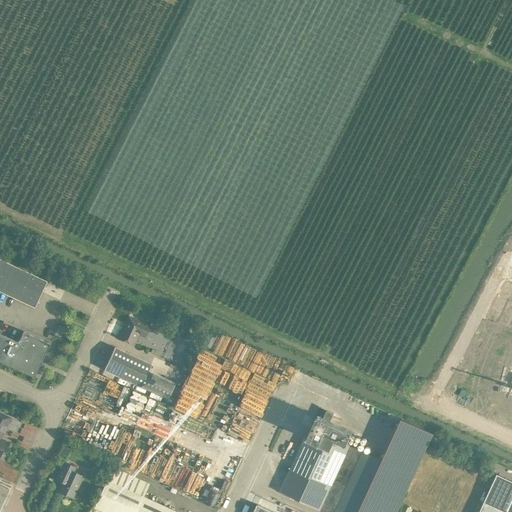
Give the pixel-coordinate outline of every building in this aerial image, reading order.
[(0,259),(0,291),(34,308),(47,281),(0,259)] [(144,337),(149,326),(128,316),(119,337),(133,344),(139,332),(140,333),(140,332),(145,334),(144,336),(144,337)] [(0,333),(0,361),(33,377),(49,343),(23,331),(18,342),(0,333)] [(246,352),(249,347),(222,333),(213,351),(223,356),(227,347),(236,351),(237,348),(246,352)] [(175,383),(148,370),(151,364),(114,347),(104,369),(167,399),(175,383)] [(167,408),(192,418),(213,368),(219,370),(216,378),(230,383),(233,375),(232,374),(236,364),(214,355),(213,359),(191,350),(167,408)] [(133,384),(132,387),(142,392),(144,389),(133,384)] [(283,484),(280,491),(301,501),(324,511),(397,511),(434,434),(402,419),(382,460),(357,449),(350,445),(347,444),(353,432),(330,421),(334,413),(319,407),(315,415),(317,416),(307,438),(305,437),(303,441),(295,459),(287,476),(280,480),(283,484)] [(0,438),(0,434),(1,433),(2,433),(10,418),(0,413),(0,451),(5,441),(0,438)] [(64,478),(58,491),(72,498),(82,476),(73,472),(75,468),(63,462),(57,475),(64,478)] [(177,511),(143,496),(149,484),(112,467),(106,480),(94,507),(103,511),(177,511)] [(511,511),(511,481),(496,474),(492,483),(504,489),(496,507),(508,511),(511,511)] [(483,501),(478,511),(508,511),(496,507),(504,489),(492,483),(483,501)]
